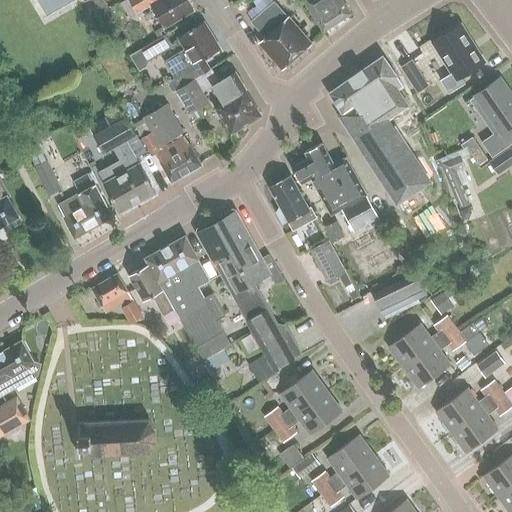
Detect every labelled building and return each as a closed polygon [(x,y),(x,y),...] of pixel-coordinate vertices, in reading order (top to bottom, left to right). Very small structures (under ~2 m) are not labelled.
[(127,0),(134,12),(149,3),(163,26),(193,8),(191,6),(191,1),(190,0),(127,0)] [(303,0),(322,30),(349,13),(341,0),(303,0)] [(258,41),(281,67),(309,43),(272,1),(250,20),(264,36),(258,41)] [(178,36),(186,49),(175,56),(183,68),(178,73),(184,82),(209,67),(203,57),(220,47),(204,19),(178,36)] [(483,62),(459,25),(433,42),(453,72),(440,80),(449,94),(465,83),(461,76),(483,62)] [(140,48),(148,61),(171,47),(164,34),(140,48)] [(349,79),(327,93),(341,114),(340,119),(344,125),(350,126),(351,125),(358,135),(356,143),(396,203),(428,182),(410,156),(413,154),(394,124),(401,119),(397,112),(410,104),(399,88),(394,76),(380,56),(361,69),(348,78),(349,79)] [(412,59),(400,66),(409,80),(421,72),(412,59)] [(222,102),(216,106),(231,131),(234,129),(238,130),(243,127),(243,124),(258,115),(243,90),(245,89),(234,72),(212,85),(222,102)] [(503,132),(511,125),(511,95),(499,77),(473,96),(492,124),(487,127),(494,136),(483,144),(482,141),(480,142),(491,158),(511,144),(503,132)] [(195,78),(176,89),(190,112),(208,101),(195,78)] [(156,153),(172,180),(201,163),(184,135),(162,148),(161,145),(183,132),(166,103),(144,116),(145,118),(135,124),(153,154),(156,153)] [(93,136),(103,153),(112,148),(116,155),(129,148),(135,158),(144,152),(125,118),(124,118),(119,109),(104,118),(109,127),(93,136)] [(471,137),(460,145),(463,149),(466,147),(479,165),(487,159),(471,137)] [(308,158),(291,167),(301,184),(310,178),(330,213),(340,208),(352,230),(377,216),(344,158),(332,165),(319,143),(304,151),(308,158)] [(37,144),(26,150),(34,165),(39,162),(45,160),(37,144)] [(496,172),(511,161),(511,153),(508,147),(488,161),(496,172)] [(121,164),(116,167),(120,174),(102,184),(118,212),(154,192),(138,164),(135,165),(131,159),(135,158),(129,148),(116,155),(121,164)] [(460,155),(440,163),(459,208),(470,204),(456,171),(465,167),(460,155)] [(34,165),(32,166),(48,196),(62,189),(46,159),(39,162),(34,165)] [(280,206),(276,211),(283,223),(287,220),(293,230),(316,217),(310,206),(307,208),(290,176),(269,187),(280,206)] [(0,178),(0,225),(17,217),(6,195),(8,194),(0,178)] [(62,216),(75,237),(112,216),(100,195),(99,195),(93,186),(58,205),(63,214),(62,216)] [(469,207),(459,211),(463,221),(468,219),(471,213),(469,207)] [(290,333),(283,337),(252,282),(269,272),(235,212),(197,233),(274,368),(301,352),(290,333)] [(334,222),(323,227),(330,242),(341,237),(334,222)] [(173,307),(202,358),(229,343),(223,330),(219,324),(216,319),(225,314),(212,292),(204,296),(198,285),(209,279),(184,236),(144,258),(147,264),(173,307)] [(309,249),(325,280),(344,270),(327,239),(309,249)] [(162,313),(173,307),(147,264),(129,274),(143,299),(151,295),(162,313)] [(371,293),(382,315),(425,294),(414,273),(371,293)] [(140,317),(116,274),(91,288),(105,312),(120,303),(122,307),(121,308),(129,323),(140,317)] [(433,297),(440,310),(458,301),(451,288),(433,297)] [(433,325),(438,331),(443,338),(456,328),(446,315),(433,325)] [(438,331),(430,337),(420,323),(388,346),(403,367),(435,344),(443,338),(438,331)] [(452,350),(452,351),(465,341),(456,328),(443,338),(447,343),(447,344),(452,350)] [(466,351),(475,363),(494,349),(485,336),(466,351)] [(443,338),(435,344),(403,367),(418,387),(450,364),(439,350),(447,344),(447,343),(443,338)] [(0,352),(0,393),(35,374),(39,363),(32,360),(21,340),(0,352)] [(476,365),(485,377),(504,364),(495,352),(476,365)] [(248,365),(259,383),(274,373),(263,356),(248,365)] [(326,391),(311,370),(279,394),(289,408),(281,414),(286,420),(294,414),(326,391)] [(486,397),(490,403),(503,393),(494,381),(481,390),(485,396),(486,397)] [(467,388),(435,412),(450,432),(482,409),(490,403),(486,397),(478,403),(467,388)] [(299,420),(309,435),(341,411),(326,391),(294,414),(286,420),(290,425),(291,426),(299,420)] [(511,406),(511,405),(503,393),(490,403),(495,409),(499,415),(500,416),(511,406)] [(0,405),(0,436),(29,420),(16,397),(0,405)] [(497,429),(487,415),(495,409),(490,403),(482,409),(450,432),(465,453),(497,429)] [(273,429),(286,420),(281,414),(276,407),(263,417),(273,429)] [(79,445),(79,455),(149,451),(155,440),(154,429),(147,418),(77,422),(78,432),(79,445)] [(283,442),(295,433),(295,432),(291,426),(290,425),(286,420),(273,429),(283,442)] [(373,455),(358,434),(326,458),(337,472),(329,478),(333,484),(341,478),(373,455)] [(268,446),(262,438),(254,443),(260,451),(268,446)] [(291,468),(300,479),(319,464),(311,453),(291,468)] [(511,453),(482,476),(497,496),(511,485),(511,453)] [(373,455),(341,478),(333,484),(337,490),(338,491),(346,485),(357,499),(388,475),(373,455)] [(333,484),(329,478),(324,472),(311,481),(321,494),(333,484)] [(330,507),(343,497),(342,496),(338,491),(337,490),(333,484),(321,494),(330,507)] [(511,511),(511,485),(497,496),(508,511),(511,511)] [(415,511),(406,499),(387,511),(415,511)]
